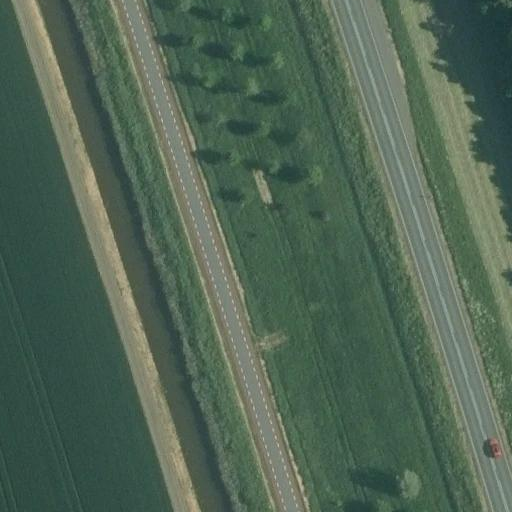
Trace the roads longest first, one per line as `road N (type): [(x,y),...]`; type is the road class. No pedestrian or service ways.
road 1 (trunk): [(508,511),(337,0)]
road 2 (unclassified): [(288,511),(125,0)]
